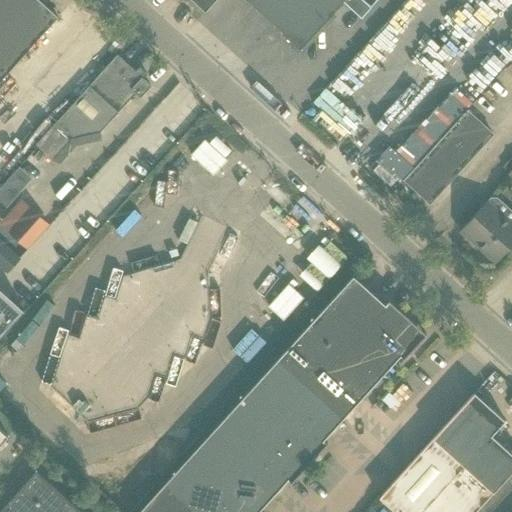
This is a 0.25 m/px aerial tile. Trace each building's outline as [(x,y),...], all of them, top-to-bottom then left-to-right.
[(0,81),(44,33),(57,18),(38,0),(18,0),(0,20),(0,81)] [(0,0),(0,20),(18,0),(0,0)] [(191,0),(205,12),(215,0),(191,0)] [(371,7),(363,0),(246,0),(281,32),(300,49),(343,1),(361,18),(371,7)] [(369,43),(316,99),(334,116),(387,60),(369,43)] [(135,72),(117,55),(103,70),(56,122),(73,139),(100,132),(135,93),(140,98),(151,86),(143,79),(147,75),(139,68),(135,72)] [(462,170),(462,169),(461,168),(492,134),(467,112),(468,111),(467,110),(435,145),(462,170)] [(204,141),(191,155),(213,175),(226,160),(204,141)] [(462,170),(435,145),(403,181),(404,182),(405,181),(429,203),(460,169),(461,170),(462,170)] [(96,173),(88,187),(110,199),(117,185),(96,173)] [(10,177),(0,188),(0,202),(6,208),(23,189),(10,177)] [(495,263),(511,245),(511,213),(496,198),(489,198),(487,201),(460,231),(495,263)] [(31,209),(9,234),(27,250),(49,225),(31,209)] [(329,242),(305,270),(322,286),(347,258),(329,242)] [(0,251),(0,267),(7,274),(20,259),(6,246),(0,252),(0,251)] [(121,274),(122,303),(146,302),(145,274),(121,274)] [(384,305),(353,276),(277,360),(343,419),(400,357),(402,359),(403,360),(426,335),(388,301),(384,305)] [(288,284),(267,307),(283,321),(303,298),(288,284)] [(0,337),(24,311),(0,290),(0,337)] [(291,484),(297,477),(327,444),(324,441),(343,419),(277,360),(202,442),(268,502),(287,481),(291,484)] [(114,413),(113,398),(85,399),(84,368),(74,368),(76,414),(114,413)] [(394,511),(476,511),(511,472),(511,455),(491,436),(505,421),(474,393),(379,498),(394,511)] [(0,429),(0,445),(8,437),(0,429)] [(196,511),(258,511),(268,502),(202,442),(165,484),(196,511)] [(80,511),(36,472),(0,511),(80,511)] [(196,511),(165,484),(139,511),(196,511)]
